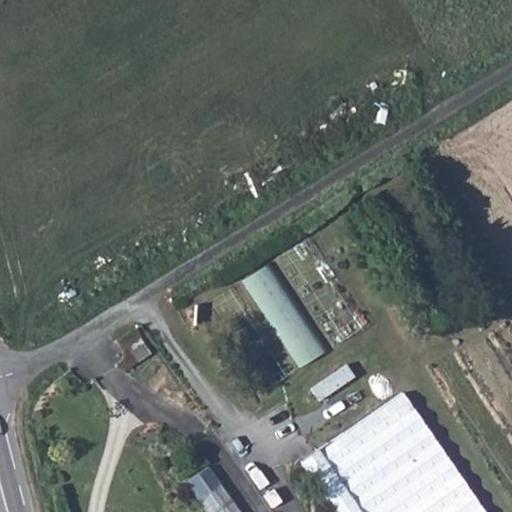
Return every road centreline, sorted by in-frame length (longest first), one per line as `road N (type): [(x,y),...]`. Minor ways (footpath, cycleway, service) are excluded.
road 1 (unknown): [(76,337),(235,460),(267,511)]
road 2 (unclassified): [(171,280),(0,376)]
